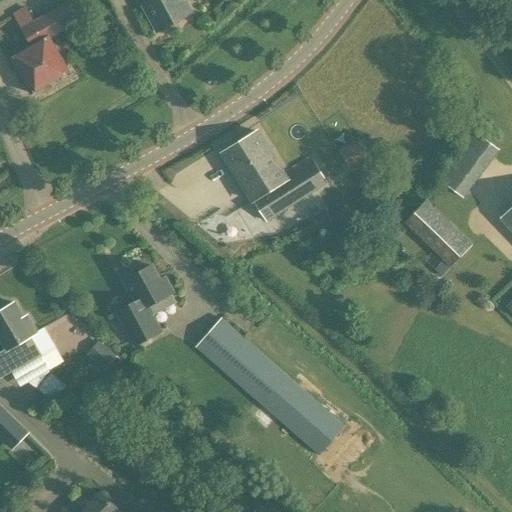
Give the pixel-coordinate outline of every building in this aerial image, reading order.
[(157,32),(193,13),(186,0),(134,0),(139,7),(142,5),(157,32)] [(78,20),(67,2),(33,21),(25,6),(13,13),(32,47),(12,58),(31,92),(69,71),(49,37),(78,20)] [(464,196),(499,147),(475,129),(440,179),(464,196)] [(327,182),(314,162),(288,178),(258,131),(223,153),(266,221),(327,182)] [(349,168),(368,155),(356,137),(337,150),(349,168)] [(472,244),(426,199),(404,222),(450,267),(451,266),(462,277),(482,257),(471,245),(472,244)] [(511,228),(511,208),(502,218),(511,228)] [(442,276),(450,268),(442,260),(435,269),(442,276)] [(132,345),(157,332),(143,307),(169,293),(161,277),(156,280),(148,266),(144,268),(142,265),(139,264),(131,268),(130,271),(131,274),(122,280),(133,301),(114,311),(132,345)] [(0,336),(7,349),(0,353),(0,377),(18,367),(25,379),(54,361),(47,350),(54,345),(44,328),(37,332),(27,315),(24,317),(15,302),(0,310),(0,336)] [(346,425),(222,316),(195,347),(319,456),(346,425)] [(87,354),(104,370),(116,356),(99,340),(87,354)] [(66,387),(46,372),(33,389),(53,404),(66,387)] [(26,432),(0,406),(0,434),(13,447),(26,432)] [(13,447),(27,463),(41,450),(27,434),(13,447)] [(121,511),(101,491),(81,511),(121,511)]
